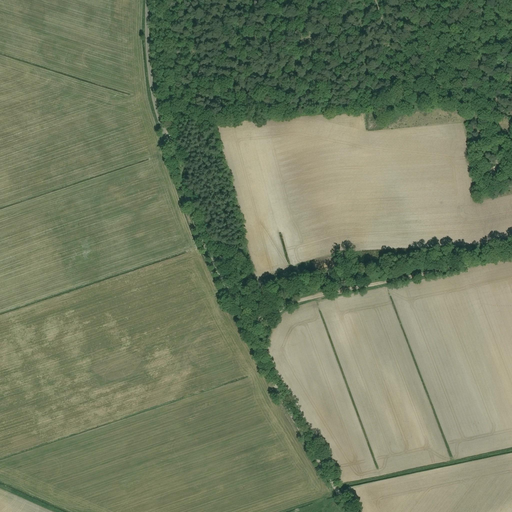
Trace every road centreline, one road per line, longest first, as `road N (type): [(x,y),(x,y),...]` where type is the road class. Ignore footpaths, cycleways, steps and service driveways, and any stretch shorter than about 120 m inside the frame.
road 1 (unclassified): [(350,511),(249,336),(185,201),(151,99),(146,0)]
road 2 (track): [(511,253),(314,296),(254,323),(249,336)]
